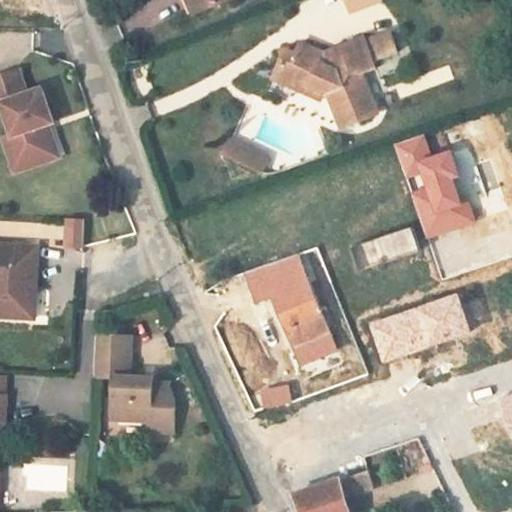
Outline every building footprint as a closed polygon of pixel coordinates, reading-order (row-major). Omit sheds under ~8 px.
[(184,0),(171,0),(179,19),(190,16),(184,0)] [(184,0),(190,16),(224,4),(222,0),(184,0)] [(343,0),(349,14),(384,1),(383,0),(343,0)] [(133,32),(153,25),(148,12),(128,20),(133,32)] [(257,86),(278,95),(282,86),(315,100),(328,135),(363,122),(348,84),(362,79),(358,69),(385,59),(383,54),(387,52),(382,40),(379,42),(378,39),(352,50),(351,48),(327,57),(328,63),(322,65),(313,62),(287,50),(282,60),(271,56),(257,86)] [(328,63),(327,57),(313,62),(322,65),(328,63)] [(0,139),(0,140),(14,173),(47,160),(36,128),(41,126),(28,93),(13,98),(3,74),(0,74),(0,139)] [(282,86),(278,95),(310,109),(315,100),(282,86)] [(0,163),(5,176),(14,173),(0,140),(0,139),(0,163)] [(251,164),(213,147),(205,164),(244,181),(251,164)] [(81,246),(86,218),(68,215),(63,243),(81,246)] [(361,242),(371,267),(406,254),(397,228),(361,242)] [(347,276),(371,267),(361,242),(339,249),(347,276)] [(0,322),(15,323),(16,295),(25,296),(27,250),(0,249),(0,322)] [(319,342),(313,325),(300,293),(264,305),(283,355),(319,342)] [(25,323),(25,296),(16,295),(15,323),(25,323)] [(123,341),(88,339),(87,381),(107,381),(106,425),(141,427),(141,436),(167,436),(167,404),(159,386),(144,385),(144,381),(122,380),(123,341)] [(69,443),(69,456),(81,456),(81,444),(69,443)] [(329,486),(335,502),(365,491),(359,475),(329,486)] [(291,511),(338,511),(335,502),(329,486),(286,501),(291,511)]
